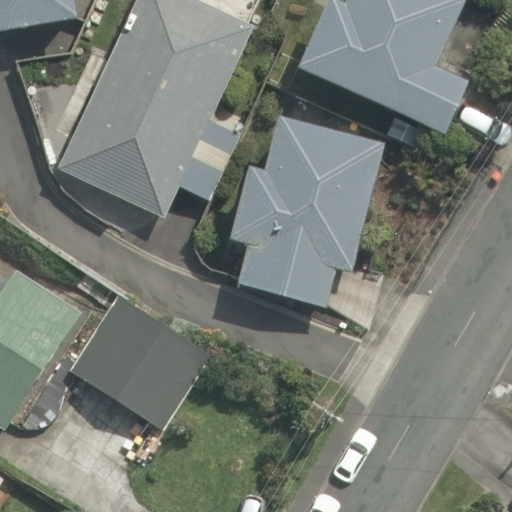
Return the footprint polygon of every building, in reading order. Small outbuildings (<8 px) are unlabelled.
[(5,0),(14,42),(98,26),(92,0),(5,0)] [(255,42),(157,0),(149,0),(70,185),(174,230),(255,42)] [(491,28),(431,0),(376,0),(361,36),(346,29),(316,93),(453,156),(480,96),(463,88),(491,28)] [(392,165),(294,140),(279,200),(264,196),(246,264),(258,267),(248,306),(335,328),(346,283),(361,287),(392,165)] [(0,440),(18,451),(93,325),(27,286),(20,297),(0,285),(0,440)] [(208,362),(114,310),(69,390),(164,443),(208,362)] [(0,511),(15,490),(0,480),(0,511)]
